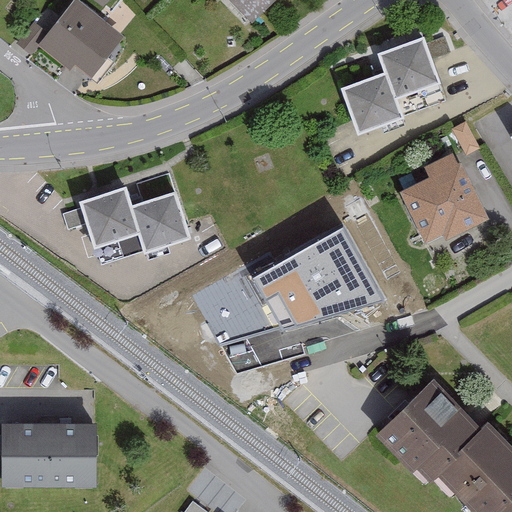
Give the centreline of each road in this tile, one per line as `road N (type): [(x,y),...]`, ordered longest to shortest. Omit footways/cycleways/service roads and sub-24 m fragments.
road 1 (residential): [(0,294),(280,511)]
road 2 (residential): [(370,0),(211,103),(170,121),(58,144)]
road 3 (residential): [(511,275),(424,324),(290,368)]
